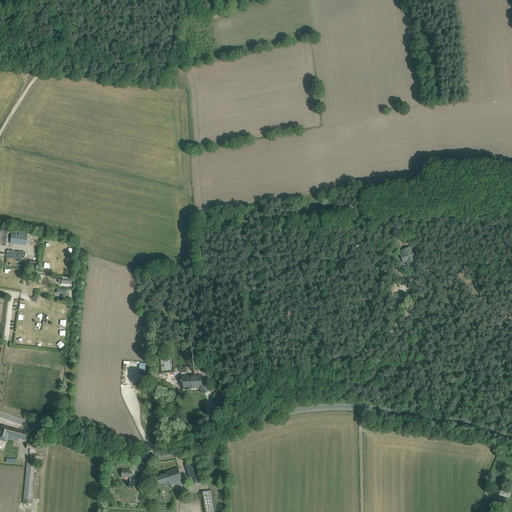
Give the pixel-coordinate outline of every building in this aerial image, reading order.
[(26,245),(27,235),(27,232),(19,231),(19,234),(11,234),(10,244),(26,245)] [(418,258),(415,249),(412,250),(411,247),(402,250),(403,253),(400,254),(403,263),(406,262),(409,269),(417,266),(415,259),(418,258)] [(67,291),(57,289),(56,294),(62,295),(61,300),(66,300),(67,291)] [(201,380),(200,376),(184,377),(184,389),(199,388),(203,393),(208,391),(201,380)] [(220,409),(226,405),(220,397),(215,401),(220,409)] [(27,432),(19,430),(1,425),(0,428),(0,439),(7,441),(8,435),(13,437),(13,439),(18,440),(18,438),(25,439),(27,432)] [(27,443),(25,453),(34,455),(36,444),(27,443)] [(7,454),(6,463),(16,464),(17,455),(7,454)] [(26,464),(23,500),(23,503),(31,504),(35,458),(24,457),(23,464),(26,464)] [(203,483),(197,461),(185,464),(191,486),(203,483)] [(182,481),(180,472),(178,468),(155,476),(159,486),(170,483),(171,485),(182,481)] [(201,492),(204,511),(214,511),(210,491),(201,492)]
